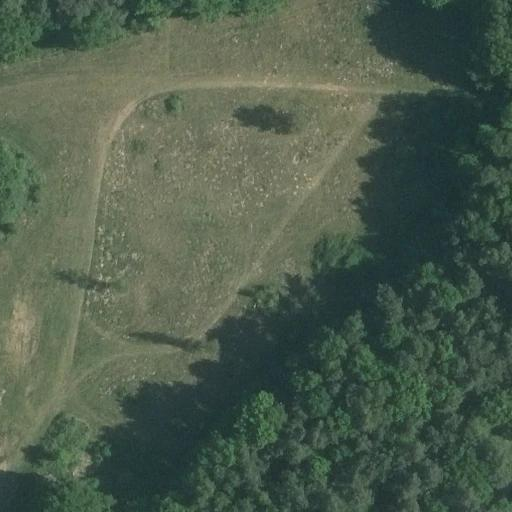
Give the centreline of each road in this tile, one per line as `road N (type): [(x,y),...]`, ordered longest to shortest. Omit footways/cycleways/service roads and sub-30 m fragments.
road 1 (track): [(383,85),(300,189),(238,296),(193,336),(146,353),(108,348),(82,320),(98,170),(115,119),(168,89)]
road 2 (track): [(168,89),(383,85),(511,98)]
